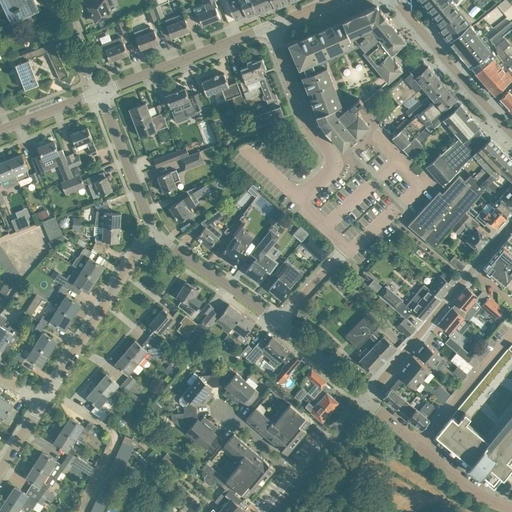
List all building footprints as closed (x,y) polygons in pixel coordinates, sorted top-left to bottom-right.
[(33,0),(11,0),(15,8),(12,10),(12,11),(10,13),(14,21),(22,17),(25,24),(37,18),(31,5),(35,3),(33,0)] [(95,21),(96,21),(110,14),(107,7),(113,4),(111,0),(99,0),(100,0),(88,6),(95,21)] [(205,4),(193,8),(197,18),(199,17),(202,25),(220,18),(215,6),(217,6),(215,0),(208,0),(210,2),(205,4)] [(226,0),(235,19),(247,15),(247,16),(257,12),(257,13),(258,12),(263,10),(273,5),(274,5),(275,7),(287,1),(287,2),(290,1),(291,0),(226,0)] [(414,0),(448,41),(470,22),(471,25),(478,20),(502,0),(414,0)] [(153,9),(157,19),(164,16),(160,4),(152,7),(153,9)] [(302,38),(289,44),(290,48),(291,49),(299,68),(307,89),(315,109),(317,114),(320,121),(320,122),(321,123),(320,123),(331,136),(331,135),(342,149),(347,145),(350,143),(357,138),(357,137),(370,126),(355,108),(360,104),(366,99),(373,93),(383,85),(402,69),(402,68),(395,59),(394,59),(390,54),(392,52),(394,51),(399,47),(398,46),(406,40),(399,31),(398,31),(390,21),(380,8),(379,9),(377,6),(374,7),(374,6),(364,10),(359,13),(359,14),(351,17),(350,17),(350,16),(342,20),(343,21),(302,38)] [(189,7),(184,9),(187,17),(192,14),(189,7)] [(157,19),(153,9),(147,11),(151,21),(157,19)] [(171,37),(189,30),(185,18),(183,19),(181,14),(165,20),(171,37)] [(114,23),(118,35),(127,31),(123,20),(114,23)] [(511,22),(511,21),(490,38),(495,45),(504,38),(502,35),(511,27),(511,22)] [(470,22),(448,41),(471,67),(476,73),(494,57),(493,57),(496,54),(492,49),(489,51),(474,33),(476,31),(471,25),(470,22)] [(159,42),(154,30),(152,31),(150,26),(134,32),(136,37),(141,49),(159,42)] [(110,61),(128,54),(123,42),(121,43),(120,40),(122,39),(121,37),(101,44),(103,50),(105,50),(110,61)] [(494,57),(476,73),(485,83),(495,94),(511,79),(511,59),(510,58),(510,57),(508,55),(503,49),(509,44),(504,38),(495,45),(495,46),(497,53),(496,54),(493,57),(494,57)] [(62,42),(56,44),(62,56),(68,54),(62,42)] [(47,53),(60,80),(68,76),(53,43),(13,58),(25,89),(39,84),(29,60),(47,53)] [(264,99),(266,98),(268,104),(269,104),(271,109),(255,114),(259,125),(284,116),(280,105),(279,105),(277,100),(278,100),(269,75),(264,77),(262,70),(266,69),(262,58),(255,61),(254,59),(247,61),(247,64),(248,66),(241,69),(245,80),(240,82),(247,99),(264,92),(264,93),(263,94),(262,96),(263,98),(264,99)] [(423,86),(436,75),(424,61),(388,91),(400,105),(422,86),(423,86)] [(207,94),(216,91),(217,95),(223,93),(226,100),(232,97),(238,112),(242,110),(245,116),(250,114),(237,81),(229,85),(227,80),(227,78),(226,78),(224,73),(219,75),(218,73),(215,75),(214,77),(202,81),(207,94)] [(433,99),(446,87),(436,75),(423,86),(430,94),(433,98),(433,99)] [(443,110),(456,99),(446,87),(433,99),(434,99),(392,137),(401,147),(444,111),(443,110)] [(508,90),(499,98),(509,108),(508,108),(511,112),(511,87),(509,91),(508,90)] [(185,88),(166,95),(170,107),(174,115),(185,111),(187,115),(196,111),(204,108),(198,93),(188,96),(185,88)] [(443,118),(459,104),(458,103),(456,102),(456,100),(457,99),(456,99),(443,110),(444,111),(401,147),(411,158),(412,158),(413,159),(416,156),(415,155),(424,147),(421,143),(432,133),(430,131),(433,128),(444,119),(443,118)] [(419,100),(405,111),(410,117),(424,106),(419,100)] [(135,123),(151,117),(146,103),(129,109),(135,123)] [(463,141),(479,127),(480,126),(460,103),(459,104),(443,118),(444,119),(459,137),(463,141)] [(158,116),(163,114),(160,104),(154,107),(157,114),(158,116)] [(148,133),(149,135),(157,132),(156,131),(156,130),(154,125),(166,120),(163,114),(158,116),(157,114),(151,117),(135,123),(140,136),(148,133)] [(86,141),(92,156),(98,153),(87,127),(71,134),(76,145),(86,141)] [(489,138),(487,137),(485,135),(482,132),(479,127),(463,141),(459,137),(440,154),(440,153),(426,166),(442,184),(444,186),(458,171),(462,165),(463,166),(489,138)] [(487,184),(511,160),(511,159),(490,137),(489,138),(463,166),(465,168),(471,174),(464,180),(459,175),(442,193),(439,190),(408,225),(434,247),(478,196),(480,194),(485,188),(484,188),(487,184)] [(54,141),(39,147),(42,154),(39,156),(45,171),(55,167),(62,165),(57,154),(59,153),(54,141)] [(178,150),(154,159),(157,167),(181,158),(189,155),(186,147),(178,150)] [(189,155),(181,158),(185,169),(204,162),(199,151),(189,155)] [(70,169),(82,164),(78,155),(76,156),(74,157),(73,153),(65,156),(70,169)] [(9,159),(19,183),(19,182),(18,181),(29,176),(26,169),(27,168),(22,154),(9,159)] [(32,159),(38,174),(45,171),(39,156),(32,159)] [(11,186),(19,183),(9,159),(0,162),(0,178),(1,182),(8,179),(11,186)] [(511,160),(487,184),(488,185),(496,192),(509,178),(511,179),(511,160)] [(158,176),(164,192),(177,187),(175,182),(180,180),(176,169),(171,171),(170,171),(158,176)] [(36,171),(30,174),(34,183),(40,181),(36,171)] [(80,175),(61,182),(65,193),(75,189),(74,188),(83,184),(84,186),(84,184),(88,183),(94,197),(96,196),(100,195),(112,190),(106,176),(105,176),(104,172),(96,175),(86,178),(86,179),(82,180),(80,175)] [(500,196),(511,206),(511,179),(509,178),(496,192),(501,195),(500,196)] [(169,207),(178,222),(186,217),(187,217),(191,214),(187,207),(189,206),(189,207),(196,202),(193,197),(195,196),(196,197),(209,190),(205,183),(186,190),(186,191),(187,191),(189,195),(184,198),(185,199),(183,201),(182,199),(169,207)] [(496,192),(488,185),(487,184),(484,188),(485,188),(493,196),(496,192)] [(251,204),(262,214),(270,206),(259,195),(251,204)] [(511,212),(511,206),(500,196),(497,200),(492,205),(493,206),(507,218),(511,212)] [(97,209),(94,226),(120,227),(121,213),(106,212),(108,206),(109,206),(107,199),(96,204),(95,204),(96,206),(97,209)] [(498,228),(507,218),(493,206),(486,214),(482,209),(479,213),(476,210),(471,206),(468,210),(484,225),(489,220),(498,228)] [(46,209),(36,213),(38,220),(48,216),(46,209)] [(223,216),(219,210),(201,222),(205,227),(196,237),(209,248),(215,241),(219,237),(218,237),(222,233),(214,227),(216,225),(213,221),(216,219),(217,220),(223,216)] [(244,211),(239,219),(242,221),(248,213),(244,211)] [(276,212),(270,219),(275,224),(281,217),(276,212)] [(478,251),(489,238),(488,238),(476,227),(479,224),(465,212),(454,225),(461,231),(465,227),(466,228),(460,235),(468,242),(468,243),(470,245),(472,245),(478,250),(477,250),(478,251)] [(28,215),(21,213),(17,214),(18,216),(11,219),(16,231),(30,226),(27,219),(29,218),(28,215)] [(45,228),(58,223),(55,216),(42,222),(45,228)] [(244,232),(244,231),(241,229),(245,223),(242,221),(239,219),(230,231),(236,235),(235,236),(234,236),(229,244),(228,243),(220,255),(234,264),(242,253),(242,252),(247,244),(246,243),(239,239),(244,232)] [(47,235),(60,229),(58,223),(45,228),(47,235)] [(254,260),(246,271),(251,276),(250,277),(255,281),(256,280),(258,281),(266,270),(270,272),(277,262),(266,254),(280,236),(275,233),(278,228),(274,225),(250,253),(256,258),(255,261),(254,260)] [(96,241),(92,248),(96,249),(104,253),(107,247),(105,246),(105,240),(119,241),(120,227),(94,226),(94,234),(98,234),(98,241),(96,241)] [(50,241),(63,235),(60,229),(47,235),(50,241)] [(511,233),(502,245),(511,253),(511,233)] [(308,234),(300,243),(321,261),(329,252),(308,234)] [(49,241),(50,248),(70,240),(63,235),(50,241),(49,241)] [(438,243),(434,247),(441,253),(445,249),(438,243)] [(503,286),(511,275),(511,253),(502,245),(483,268),(503,285),(503,286)] [(391,246),(386,251),(390,255),(394,250),(391,246)] [(88,257),(92,251),(84,247),(81,252),(88,257)] [(0,262),(8,257),(4,251),(0,254),(0,262)] [(461,270),(465,265),(454,255),(450,261),(461,270)] [(105,266),(102,265),(96,261),(92,259),(90,257),(87,262),(78,257),(77,256),(72,264),(82,270),(96,279),(103,267),(104,267),(105,266)] [(0,268),(1,270),(12,262),(8,257),(0,262),(0,268)] [(46,266),(57,270),(60,264),(48,260),(46,266)] [(280,276),(269,289),(275,294),(274,295),(278,298),(279,297),(281,299),(290,288),(294,283),(288,278),(294,270),(283,261),(275,272),(280,276)] [(5,275),(16,268),(12,262),(1,270),(3,272),(5,275)] [(9,281),(9,280),(20,273),(16,268),(5,275),(9,281)] [(88,291),(96,279),(82,270),(74,283),(89,292),(88,291)] [(455,280),(455,279),(450,275),(448,274),(448,275),(444,271),(429,289),(440,298),(455,280)] [(9,281),(5,275),(3,272),(0,275),(0,280),(5,284),(0,290),(0,291),(6,295),(13,285),(9,280),(9,281)] [(58,274),(54,279),(63,284),(68,288),(72,282),(72,281),(73,281),(67,278),(59,272),(58,273),(58,274)] [(382,285),(374,279),(369,285),(377,291),(382,285)] [(181,287),(177,293),(178,294),(177,296),(182,299),(177,305),(191,316),(197,308),(201,301),(196,297),(194,296),(198,290),(198,289),(186,282),(183,287),(181,287)] [(63,284),(59,290),(64,294),(68,288),(63,284)] [(385,285),(378,294),(380,296),(387,302),(390,304),(396,309),(401,314),(406,318),(412,311),(414,313),(422,320),(440,298),(429,289),(424,284),(412,298),(406,305),(401,301),(402,300),(385,285)] [(478,296),(467,287),(466,286),(454,301),(456,303),(452,307),(464,318),(465,317),(461,315),(465,310),(466,311),(470,306),(473,309),(478,303),(496,319),(499,314),(504,309),(482,291),(478,296)] [(36,294),(33,300),(38,304),(42,297),(36,294)] [(81,305),(81,304),(67,295),(58,308),(72,316),(80,304),(81,305)] [(387,302),(380,296),(376,301),(383,306),(387,302)] [(207,302),(201,308),(203,310),(208,314),(212,309),(214,307),(207,302)] [(219,317),(218,319),(216,322),(223,327),(225,324),(226,322),(233,327),(243,314),(229,304),(219,317)] [(461,334),(455,329),(464,318),(452,307),(438,323),(450,333),(449,335),(451,336),(445,342),(456,351),(460,354),(465,349),(461,345),(467,338),(461,334)] [(72,316),(58,308),(54,314),(51,320),(48,324),(56,329),(58,325),(65,330),(66,329),(65,328),(72,316)] [(159,343),(164,337),(160,333),(174,317),(163,308),(149,324),(155,329),(150,335),(159,343)] [(200,325),(204,327),(207,323),(210,325),(219,314),(212,309),(208,314),(200,325)] [(504,309),(499,314),(505,319),(509,313),(504,309)] [(200,325),(208,314),(203,310),(195,321),(198,323),(200,325)] [(373,373),(397,347),(390,341),(384,336),(382,338),(375,330),(381,324),(368,312),(345,335),(357,348),(369,336),(376,343),(369,350),(366,347),(361,352),(365,355),(360,360),(368,368),(368,369),(369,370),(369,369),(373,373)] [(1,326),(7,317),(0,313),(0,348),(2,350),(7,343),(12,347),(20,335),(19,335),(23,328),(18,324),(17,326),(11,323),(7,329),(1,326)] [(245,336),(254,323),(243,314),(233,327),(240,332),(237,337),(245,344),(249,339),(245,336)] [(406,318),(401,314),(399,316),(402,319),(397,325),(408,336),(416,328),(406,318)] [(40,321),(46,325),(49,319),(46,316),(44,315),(40,321)] [(204,327),(200,325),(198,323),(198,324),(186,315),(180,322),(198,335),(204,327)] [(40,321),(36,327),(35,328),(42,332),(46,325),(40,321)] [(57,342),(58,341),(43,332),(35,345),(49,354),(56,342),(57,342)] [(159,343),(150,335),(141,345),(135,340),(125,352),(139,363),(144,357),(143,356),(147,352),(148,353),(155,359),(159,354),(161,355),(163,352),(166,349),(159,343)] [(253,348),(245,357),(254,364),(263,353),(265,351),(272,358),(274,355),(281,360),(289,351),(272,337),(264,346),(258,342),(253,348)] [(424,342),(416,352),(434,367),(438,370),(446,360),(442,357),(424,342)] [(231,355),(235,349),(227,344),(223,350),(231,355)] [(245,357),(253,348),(248,344),(241,353),(245,357)] [(41,366),(49,354),(35,345),(27,358),(42,367),(42,366),(41,366)] [(452,415),(433,438),(434,439),(445,448),(457,457),(467,466),(469,467),(480,477),(483,473),(494,482),(500,474),(503,477),(507,472),(511,476),(511,351),(508,348),(452,415)] [(22,361),(26,356),(19,352),(15,357),(22,361)] [(133,370),(139,363),(125,352),(115,363),(128,374),(132,369),(133,370)] [(457,352),(451,359),(467,373),(473,366),(457,352)] [(300,361),(300,360),(294,355),(282,369),(288,375),(300,361)] [(423,379),(431,370),(413,356),(405,365),(423,379)] [(405,365),(398,374),(415,388),(421,382),(425,386),(423,388),(433,396),(433,395),(437,391),(423,379),(405,365)] [(231,398),(245,380),(229,366),(224,373),(218,374),(219,386),(225,386),(228,388),(224,392),(231,398)] [(166,374),(171,378),(177,371),(172,367),(166,374)] [(463,380),(467,375),(457,367),(453,371),(463,380)] [(314,396),(331,411),(338,402),(327,392),(321,388),(327,381),(312,368),(305,375),(318,386),(314,390),(317,393),(314,396)] [(281,383),(288,375),(282,369),(275,378),(281,383)] [(118,392),(116,390),(115,389),(119,384),(106,374),(97,385),(115,401),(119,400),(118,392)] [(212,387),(219,386),(218,374),(211,374),(206,381),(199,375),(190,385),(208,400),(214,393),(210,389),(212,387)] [(139,392),(143,387),(130,375),(125,380),(139,392)] [(164,377),(159,381),(164,386),(169,382),(164,377)] [(269,377),(264,382),(270,387),(274,382),(269,377)] [(383,396),(402,412),(410,403),(395,390),(403,381),(399,378),(391,387),(383,396)] [(134,398),(139,392),(125,380),(121,385),(134,398)] [(245,380),(231,398),(237,403),(241,399),(249,406),(260,392),(245,380)] [(291,397),(286,393),(274,382),(270,387),(290,404),(274,423),(256,407),(246,419),(276,444),(275,444),(287,453),(306,431),(303,429),(310,420),(302,413),(304,410),(291,397)] [(105,412),(115,401),(97,385),(87,396),(96,405),(91,411),(92,410),(103,420),(108,414),(105,412)] [(184,413),(197,412),(196,405),(199,403),(203,406),(208,400),(190,385),(179,398),(179,403),(184,407),(184,413)] [(447,399),(451,394),(441,386),(437,391),(447,399)] [(433,395),(433,396),(443,404),(447,399),(437,391),(433,395)] [(314,396),(313,397),(307,392),(299,401),(311,411),(322,421),(331,411),(314,396)] [(16,412),(10,409),(13,404),(0,396),(0,395),(0,418),(9,423),(16,412)] [(437,410),(433,406),(425,416),(410,403),(402,412),(422,429),(430,419),(429,419),(437,410)] [(184,413),(171,414),(172,419),(179,426),(196,439),(210,422),(204,416),(200,420),(197,418),(197,412),(184,413)] [(77,440),(82,432),(80,431),(84,426),(70,417),(62,430),(77,440)] [(94,430),(97,426),(89,421),(85,428),(93,432),(94,430)] [(210,422),(196,439),(205,447),(208,444),(214,449),(223,439),(214,432),(217,427),(210,422)] [(65,458),(73,463),(91,475),(95,468),(77,456),(76,457),(73,455),(77,449),(72,447),(77,440),(62,430),(54,442),(69,452),(65,458)] [(263,458),(234,434),(234,433),(224,445),(242,460),(226,479),(206,462),(201,468),(207,473),(216,481),(228,491),(229,489),(234,493),(237,489),(246,496),(253,488),(256,491),(275,468),(263,458)] [(137,445),(143,451),(148,446),(141,439),(139,442),(137,445)] [(131,451),(133,445),(122,440),(120,445),(131,451)] [(129,456),(131,451),(120,445),(117,450),(129,456)] [(126,461),(129,456),(117,450),(115,456),(126,461)] [(69,469),(73,463),(65,458),(61,464),(42,452),(34,465),(56,479),(64,466),(69,469)] [(163,457),(171,463),(174,460),(166,453),(163,457)] [(124,466),(126,461),(115,456),(113,461),(124,466)] [(174,467),(170,464),(171,463),(163,457),(159,460),(166,466),(167,465),(172,469),(174,467)] [(122,471),(124,466),(113,461),(110,466),(122,471)] [(26,477),(42,487),(38,493),(45,498),(50,501),(54,495),(47,490),(50,485),(51,486),(56,479),(34,465),(26,477)] [(120,476),(122,471),(110,466),(108,471),(120,476)] [(117,481),(120,476),(108,471),(106,476),(117,481)] [(207,473),(204,477),(205,480),(209,484),(213,484),(216,481),(207,473)] [(115,486),(117,481),(106,476),(104,481),(115,486)] [(113,491),(115,486),(104,481),(101,486),(113,491)] [(45,498),(38,493),(34,499),(15,486),(6,499),(21,509),(26,511),(30,511),(32,509),(33,509),(37,501),(41,504),(45,498)] [(111,496),(113,491),(101,486),(99,491),(111,496)] [(223,507),(228,511),(245,511),(246,511),(237,503),(241,499),(234,493),(229,489),(223,497),(220,495),(215,501),(223,507)] [(108,501),(111,496),(99,491),(97,496),(108,501)] [(106,506),(108,501),(97,496),(94,501),(106,506)] [(0,511),(19,511),(21,509),(6,499),(0,508),(0,511)] [(104,511),(106,506),(94,501),(92,506),(104,511)]
